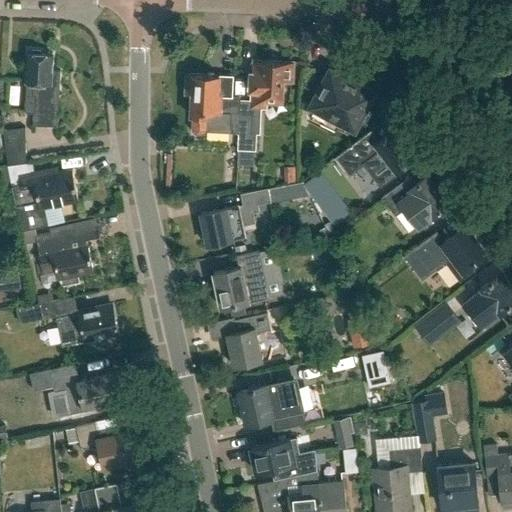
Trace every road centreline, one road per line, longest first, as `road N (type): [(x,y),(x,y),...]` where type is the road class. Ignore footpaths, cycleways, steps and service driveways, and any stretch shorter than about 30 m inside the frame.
road 1 (unclassified): [(214,511),(141,187),(146,0)]
road 2 (unclassified): [(511,188),(394,31),(339,6),(222,0)]
